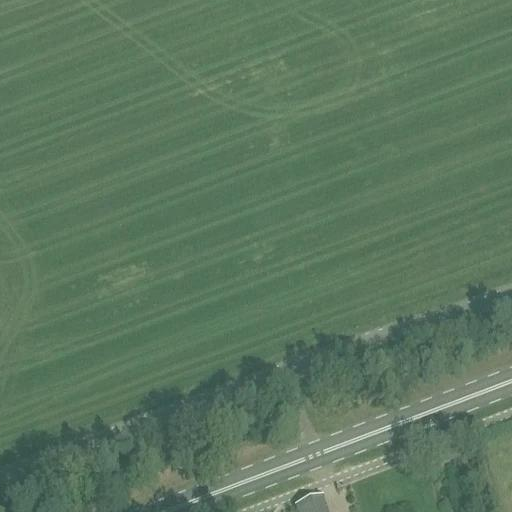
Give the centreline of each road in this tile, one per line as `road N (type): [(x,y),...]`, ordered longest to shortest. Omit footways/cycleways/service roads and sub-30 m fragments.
road 1 (unclassified): [(0,473),(511,292)]
road 2 (primary): [(167,511),(511,381)]
